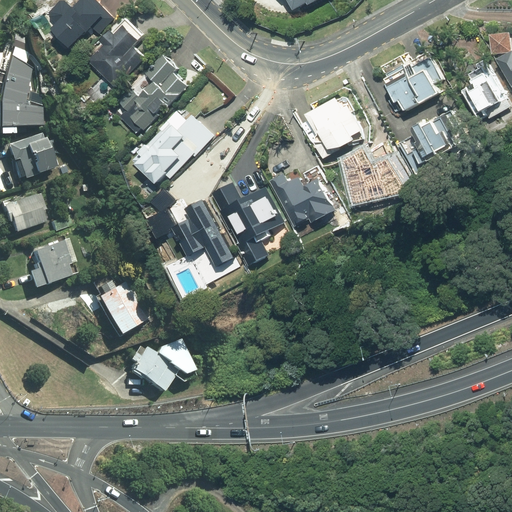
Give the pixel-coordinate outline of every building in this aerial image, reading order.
[(55,29),(75,49),(95,29),(102,35),(118,19),(99,0),(86,0),(77,9),(69,1),(65,1),(53,12),(53,17),(60,24),(55,29)] [(292,0),(299,10),(312,3),(314,6),(324,0),(292,0)] [(108,45),(92,62),(119,89),(150,58),(138,46),(147,37),(129,19),(117,32),(115,31),(105,41),(108,45)] [(511,52),(511,40),(511,34),(493,36),(495,54),(511,52)] [(419,59),(413,62),(409,54),(403,56),(408,65),(424,96),(421,97),(424,103),(425,104),(445,94),(439,84),(446,80),(431,52),(426,55),(424,55),(422,55),(420,57),(419,59)] [(511,53),(501,60),(511,78),(511,53)] [(144,128),(147,131),(191,86),(178,73),(182,69),(168,55),(150,73),(160,83),(143,99),(133,88),(122,100),(126,104),(118,111),(140,133),(144,128)] [(32,68),(10,57),(4,76),(0,89),(0,104),(28,107),(27,101),(29,88),(27,87),(32,68)] [(509,99),(487,59),(478,65),(481,70),(473,74),(479,85),(466,92),(483,122),(508,108),(505,101),(509,99)] [(410,111),(424,103),(421,97),(424,96),(408,65),(390,74),(392,77),(388,79),(401,103),(405,101),(410,111)] [(342,100),(342,99),(312,115),(323,137),(322,138),(322,140),(322,142),(319,143),(328,159),(361,141),(366,139),(364,132),(367,130),(356,112),(358,111),(352,99),(347,98),(342,100)] [(28,107),(0,104),(0,129),(41,126),(42,108),(28,107)] [(186,141),(198,153),(200,154),(218,136),(197,115),(191,121),(181,111),(173,120),(174,122),(190,137),(186,141)] [(437,118),(429,122),(445,155),(459,148),(458,146),(470,140),(455,111),(450,114),(446,114),(445,115),(444,117),(438,120),(437,118)] [(419,174),(447,160),(445,155),(429,122),(427,120),(420,123),(422,127),(420,128),(420,129),(420,131),(421,134),(403,143),(419,174)] [(136,161),(161,184),(169,175),(173,179),(198,153),(186,141),(190,137),(174,122),(136,161)] [(42,133),(6,146),(14,171),(16,171),(19,179),(22,178),(23,180),(54,169),(42,133)] [(367,146),(349,156),(358,195),(377,190),(380,201),(397,197),(397,193),(404,192),(416,185),(402,160),(397,160),(392,161),(389,164),(386,168),(383,166),(379,167),(367,146)] [(288,174),(274,181),(297,227),(313,219),(315,223),(339,210),(316,168),(305,174),(311,185),(307,186),(303,177),(292,183),(288,174)] [(288,223),(269,188),(246,200),(236,182),(214,194),(224,211),(223,212),(252,266),(272,255),(264,240),(272,236),(270,232),(288,223)] [(40,193),(1,206),(7,223),(11,222),(15,233),(45,222),(41,212),(46,210),(40,193)] [(229,239),(207,199),(191,207),(197,217),(182,226),(190,241),(184,244),(191,258),(208,250),(219,271),(237,262),(225,241),(229,239)] [(163,238),(180,228),(168,208),(151,219),(163,238)] [(52,222),(55,231),(76,224),(72,214),(52,222)] [(71,264),(63,242),(33,252),(39,269),(27,273),(33,289),(71,276),(67,266),(71,264)] [(99,296),(94,298),(116,338),(150,319),(128,279),(116,286),(109,272),(91,282),(99,296)] [(132,371),(130,373),(140,380),(142,378),(161,392),(172,377),(181,383),(194,378),(179,341),(160,348),(155,355),(146,349),(144,351),(139,348),(130,360),(135,364),(130,370),(132,371)]
